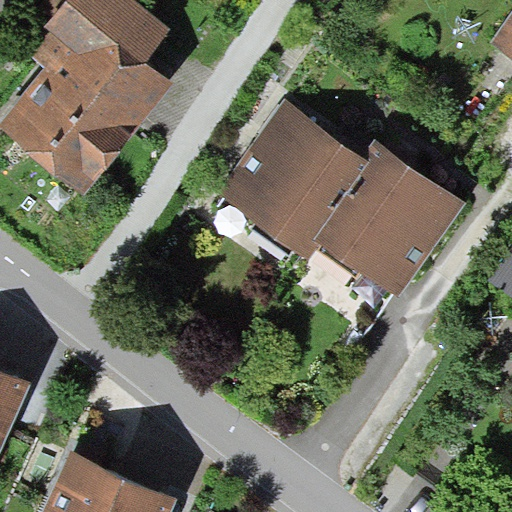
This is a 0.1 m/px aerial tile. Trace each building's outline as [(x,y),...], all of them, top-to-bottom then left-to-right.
[(53,60),(7,119),(82,177),(169,66),(144,47),(165,20),(140,0),(59,0),(28,40),(53,60)] [(511,17),(499,39),(511,47),(511,17)] [(281,103),(221,191),(301,246),(316,224),(361,158),(281,103)] [(361,158),(316,224),(395,279),(450,199),(371,144),(361,158)] [(511,281),(511,248),(497,271),(511,281)] [(0,351),(0,445),(31,363),(0,351)] [(69,445),(40,511),(153,511),(164,486),(69,445)] [(226,511),(211,502),(206,511),(226,511)]
